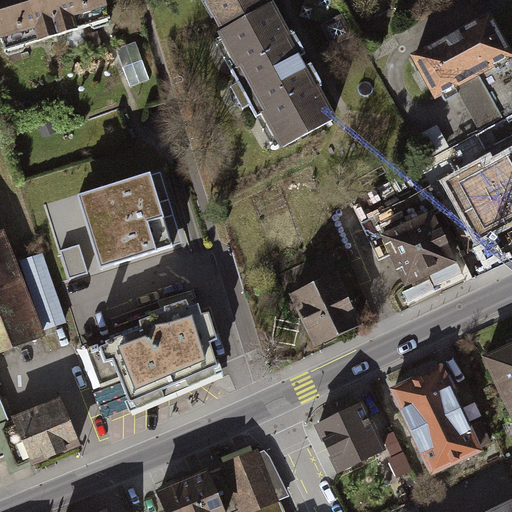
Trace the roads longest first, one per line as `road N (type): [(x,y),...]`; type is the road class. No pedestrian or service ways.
road 1 (tertiary): [(277,401),(13,511)]
road 2 (tertiary): [(511,290),(277,401)]
road 3 (residential): [(326,511),(277,401)]
